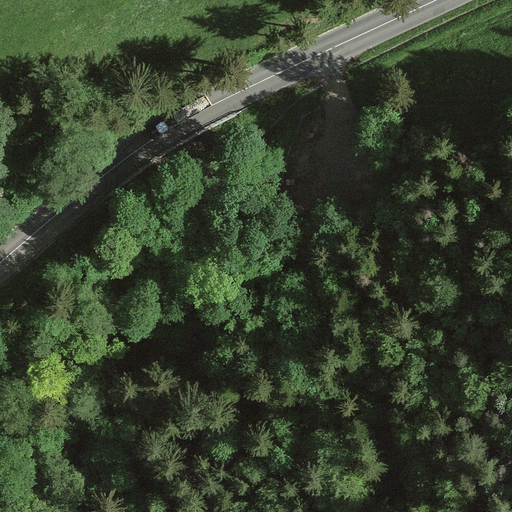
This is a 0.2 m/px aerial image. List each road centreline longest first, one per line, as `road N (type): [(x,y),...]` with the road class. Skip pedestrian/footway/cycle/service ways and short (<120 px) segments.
road 1 (secondary): [(0,266),(183,125),(443,0)]
road 2 (track): [(314,297),(374,426),(443,511)]
road 3 (track): [(329,51),(336,108),(308,247),(314,297)]
